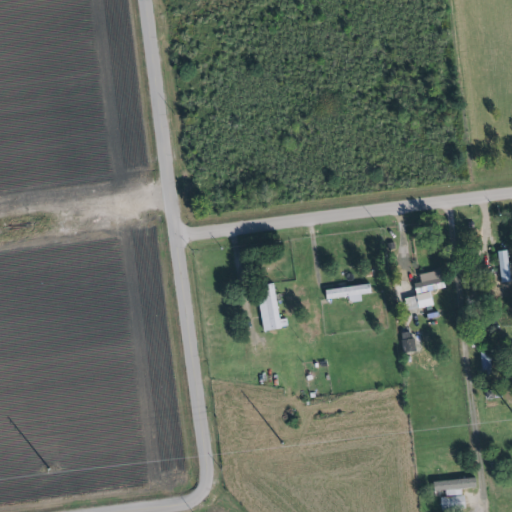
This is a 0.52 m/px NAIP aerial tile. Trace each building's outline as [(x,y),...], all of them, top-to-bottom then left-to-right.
[(494,252),(496,283),(505,282),(504,252),(494,252)] [(415,275),(416,283),(409,285),(411,297),(401,299),(403,311),(428,307),(426,291),(439,289),(436,271),(415,275)] [(344,298),(344,303),(357,302),(356,296),(366,295),(365,285),(320,290),(321,300),(344,298)] [(398,334),(400,354),(412,352),(409,333),(398,334)] [(460,510),(459,490),(475,489),(474,479),(428,482),(428,492),(438,491),(439,511),(460,510)]
